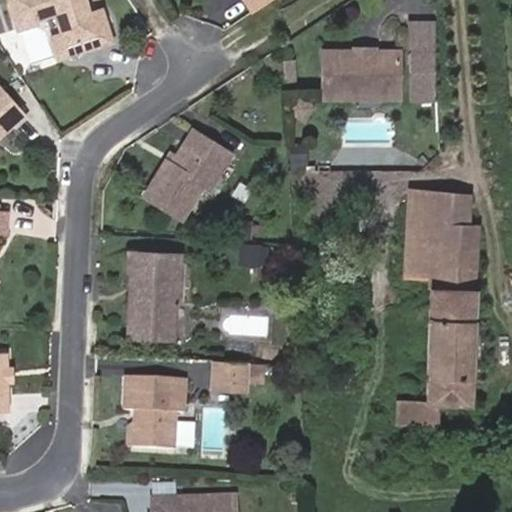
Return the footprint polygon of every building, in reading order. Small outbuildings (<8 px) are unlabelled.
[(3,0),(14,31),(50,16),(57,38),(50,42),(58,61),(104,43),(94,13),(84,16),(78,0),(3,0)] [(239,0),(248,14),(268,0),(239,0)] [(430,30),(399,31),(400,51),(431,50),(430,30)] [(431,71),(431,50),(405,51),(405,72),(431,71)] [(373,94),(375,99),(393,98),(392,53),(367,53),(363,58),(353,59),(346,55),(318,55),(318,100),(347,99),(351,94),(373,94)] [(431,71),(405,72),(406,92),(432,91),(431,71)] [(0,134),(23,116),(0,89),(0,134)] [(175,166),(169,164),(150,198),(185,218),(207,185),(212,187),(232,155),(196,132),(181,157),(175,166)] [(284,165),(300,164),(300,145),(283,145),(284,165)] [(300,164),(284,165),(285,171),(285,173),(300,173),(300,164)] [(439,225),(440,199),(413,200),(411,283),(435,284),(431,407),(402,407),(403,431),(443,431),(443,410),(476,411),(480,267),(472,267),(473,257),(468,257),(469,225),(439,225)] [(462,199),(440,199),(439,225),(469,225),(470,199),(462,199)] [(259,247),(237,246),(235,268),(258,269),(259,247)] [(172,309),(176,309),(177,260),(125,259),(125,273),(127,276),(128,284),(133,288),(133,305),(126,310),(125,335),(134,338),(159,339),(160,343),(172,335),(172,309)] [(188,338),(190,309),(180,309),(178,337),(188,338)] [(243,397),(242,366),(210,364),(210,395),(243,397)] [(181,384),(122,381),(121,413),(136,413),(136,425),(131,432),(130,451),(170,452),(172,415),(179,415),(181,384)] [(231,511),(231,500),(150,502),(150,511),(231,511)]
